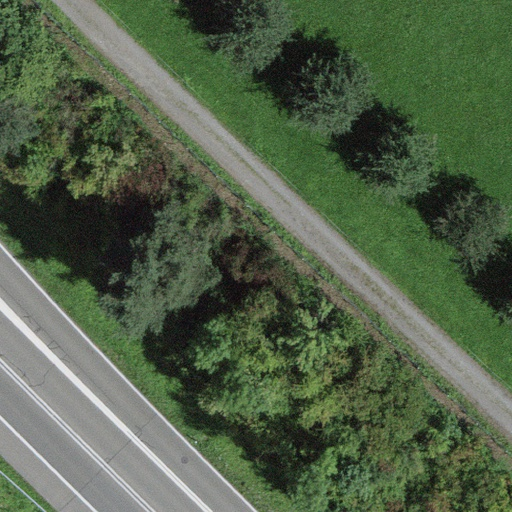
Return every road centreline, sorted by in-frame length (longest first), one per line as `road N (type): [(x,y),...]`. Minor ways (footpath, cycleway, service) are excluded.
road 1 (track): [(100,0),(511,389)]
road 2 (trunk): [(171,511),(0,286)]
road 3 (trunk): [(0,361),(153,511)]
